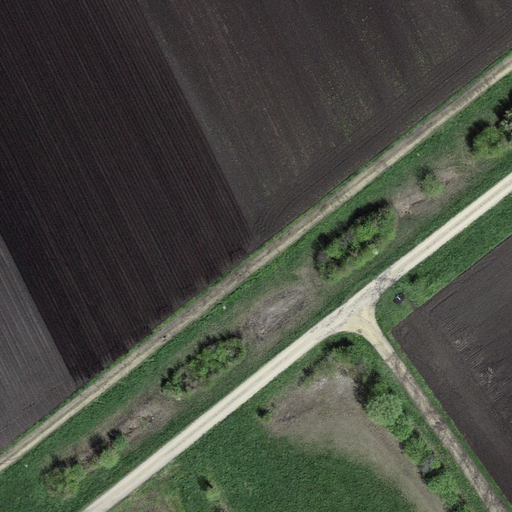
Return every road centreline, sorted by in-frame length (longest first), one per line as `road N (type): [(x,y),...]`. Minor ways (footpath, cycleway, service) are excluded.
road 1 (track): [(0,456),(511,57)]
road 2 (track): [(95,511),(352,311)]
road 3 (track): [(352,311),(491,511)]
road 4 (track): [(352,311),(511,185)]
